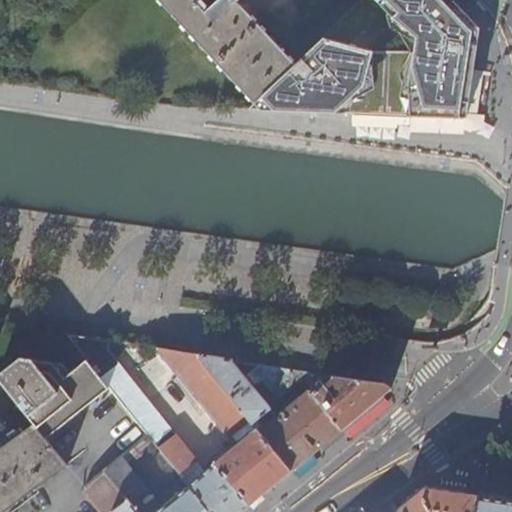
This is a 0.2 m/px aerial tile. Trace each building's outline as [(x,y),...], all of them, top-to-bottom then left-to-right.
[(158,0),(254,104),(260,98),(296,65),(238,2),(240,0),(220,0),(207,13),(194,0),(158,0)] [(260,98),(273,112),(467,122),(480,31),(451,0),(376,0),(416,39),(414,54),(374,52),(325,37),(296,65),(260,98)] [(370,315),(346,311),(344,329),(367,332),(370,315)] [(105,343),(68,337),(90,365),(110,390),(149,438),(179,476),(196,462),(197,462),(105,343)] [(229,440),(250,422),(198,357),(157,350),(229,440)] [(373,406),(392,391),(385,386),(318,376),(317,383),(328,385),(315,396),(312,392),(278,419),(252,388),(257,384),(258,386),(263,382),(279,401),(310,377),(311,374),(258,366),(258,369),(245,380),(233,366),(233,362),(198,357),(250,422),(257,431),(291,473),(318,451),(373,406)] [(0,380),(35,426),(47,440),(110,390),(90,365),(73,379),(64,368),(23,361),(0,379),(0,380)] [(236,449),(257,431),(250,422),(229,440),(233,445),(236,449)] [(0,451),(0,511),(6,511),(68,467),(47,440),(35,426),(0,451)] [(244,511),(256,503),(291,473),(257,431),(236,449),(233,445),(230,448),(233,452),(205,474),(199,466),(182,479),(189,487),(208,511),(244,511)] [(163,509),(189,487),(182,479),(179,476),(149,438),(122,461),(163,509)] [(208,511),(189,487),(163,509),(122,461),(107,474),(129,501),(128,502),(136,511),(208,511)] [(179,476),(182,479),(199,466),(196,462),(179,476)] [(114,511),(128,502),(129,501),(107,474),(87,490),(104,511),(114,511)] [(441,483),(440,491),(468,495),(469,487),(441,483)] [(468,495),(440,491),(426,489),(416,497),(399,511),(400,511),(473,511),(478,497),(468,495)] [(511,511),(511,502),(478,497),(473,511),(511,511)] [(136,511),(128,502),(114,511),(136,511)]
